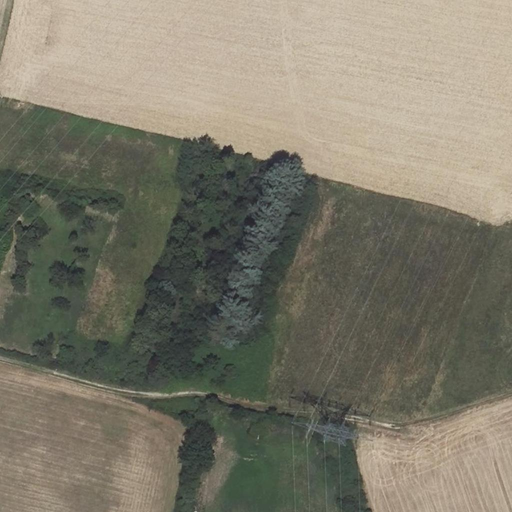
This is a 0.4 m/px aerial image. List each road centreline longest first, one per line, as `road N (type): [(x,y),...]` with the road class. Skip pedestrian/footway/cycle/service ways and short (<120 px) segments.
road 1 (track): [(0,359),(120,391),(197,394),(405,427),(511,392)]
road 2 (track): [(110,389),(167,431),(175,449),(165,511)]
